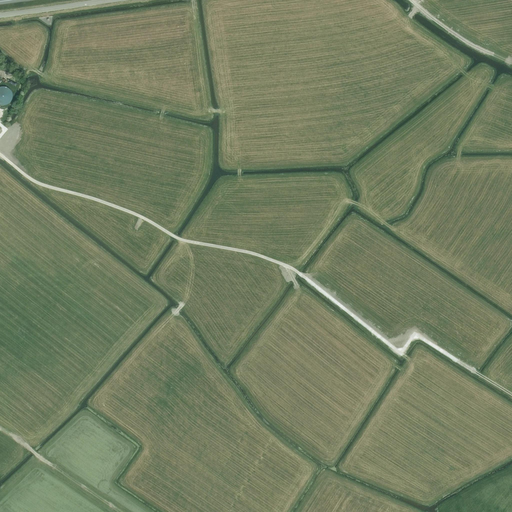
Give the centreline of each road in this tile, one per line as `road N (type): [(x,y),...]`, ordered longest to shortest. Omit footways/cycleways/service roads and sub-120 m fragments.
road 1 (track): [(408,358),(291,267),(175,237),(131,212),(36,182),(0,154)]
road 2 (track): [(383,340),(420,335),(511,394)]
